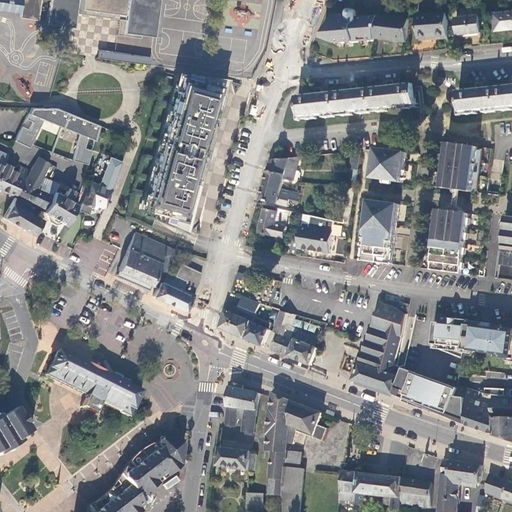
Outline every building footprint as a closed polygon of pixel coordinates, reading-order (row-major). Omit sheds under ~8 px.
[(0,0),(0,8),(19,12),(20,0),(0,0)] [(20,0),(19,12),(18,17),(36,19),(37,0),(47,0),(45,20),(71,24),(72,13),(74,0),(83,0),(82,10),(124,15),(124,20),(117,19),(115,35),(139,38),(139,35),(152,36),(157,0),(20,0)] [(124,20),(124,15),(82,10),(83,0),(74,0),(72,13),(117,19),(124,20)] [(492,32),(511,29),(511,9),(490,13),(492,32)] [(346,15),(333,15),(323,39),(337,44),(374,42),(374,39),(378,15),(357,16),(357,12),(354,10),(351,10),(348,12),(346,15)] [(447,13),(418,16),(419,39),(449,35),(447,13)] [(408,18),(378,15),(374,39),(406,42),(408,18)] [(478,15),(456,17),(458,35),(480,33),(478,15)] [(97,52),(96,57),(148,65),(149,59),(97,52)] [(140,210),(176,225),(182,221),(197,168),(200,169),(200,166),(200,164),(199,162),(203,144),(206,142),(208,139),(205,138),(219,87),(216,80),(178,75),(140,210)] [(327,93),(298,96),(300,116),(415,103),(413,84),(384,87),(355,90),(327,93)] [(511,85),(487,89),(458,92),(460,111),(511,105),(511,85)] [(23,119),(30,122),(26,129),(19,126),(12,140),(27,148),(41,120),(60,127),(66,112),(55,108),(39,108),(28,108),(23,119)] [(77,134),(74,146),(75,146),(71,160),(86,164),(90,150),(83,148),(85,138),(93,140),(97,125),(82,119),(66,112),(60,127),(77,134)] [(480,147),(449,143),(449,145),(447,145),(444,147),(443,153),(446,156),(445,159),(442,162),(441,168),(443,171),(443,174),(439,177),(439,183),(441,186),(443,186),(443,188),(472,192),(473,190),(476,190),(479,188),(479,181),(477,179),(478,176),(481,174),(482,168),(480,165),(480,160),(483,158),(484,153),(482,149),(480,149),(480,147)] [(378,148),(374,179),(404,183),(407,159),(408,152),(378,148)] [(350,168),(359,169),(361,150),(353,151),(350,168)] [(103,186),(110,189),(120,160),(99,152),(89,178),(98,181),(99,181),(104,183),(103,186)] [(37,156),(28,171),(23,181),(21,180),(13,196),(2,217),(23,230),(32,215),(33,213),(37,212),(41,214),(42,212),(44,213),(52,194),(35,186),(40,177),(48,163),(37,156)] [(272,159),(265,186),(282,190),(285,178),(294,181),(300,156),(290,157),(290,159),(289,159),(273,159),(272,159)] [(0,168),(7,172),(9,168),(1,164),(0,166),(0,168)] [(0,189),(13,196),(21,180),(23,181),(28,171),(18,166),(16,171),(9,168),(7,172),(0,168),(0,189)] [(56,185),(40,177),(35,186),(52,194),(53,192),(56,185)] [(97,184),(88,181),(77,210),(82,212),(87,214),(91,204),(102,208),(109,190),(110,189),(103,186),(104,183),(99,181),(97,184)] [(265,186),(261,200),(288,206),(291,195),(281,193),(282,190),(265,186)] [(52,194),(44,213),(45,215),(46,221),(53,225),(59,223),(62,224),(64,225),(76,204),(74,204),(78,194),(67,187),(61,196),(53,192),(52,194)] [(349,188),(344,219),(350,221),(355,189),(349,188)] [(371,201),(363,260),(393,264),(398,229),(401,205),(371,201)] [(265,208),(258,233),(284,239),(287,227),(276,224),(279,212),(265,208)] [(432,265),(432,269),(462,274),(463,270),(464,270),(465,264),(464,264),(465,254),(466,254),(467,250),(466,249),(467,240),(468,240),(469,235),(468,234),(469,225),(470,225),(471,219),(470,218),(470,214),(466,213),(466,212),(457,211),(457,212),(440,210),(440,214),(438,214),(437,220),(439,221),(438,229),(436,229),(435,234),(437,236),(436,244),(434,244),(433,250),(434,251),(433,259),(432,259),(431,265),(432,265)] [(299,243),(298,248),(316,251),(331,253),(336,221),(304,214),(299,243)] [(32,215),(23,230),(32,235),(41,219),(32,215)] [(501,279),(511,280),(511,217),(510,217),(506,246),(507,246),(506,252),(505,252),(501,279)] [(69,243),(76,231),(65,225),(58,237),(69,243)] [(134,232),(115,276),(144,288),(147,290),(149,285),(155,287),(158,281),(164,271),(173,250),(134,232)] [(288,241),(287,248),(298,250),(298,248),(299,243),(288,241)] [(162,301),(184,311),(197,280),(199,274),(178,264),(174,275),(164,271),(158,281),(155,287),(151,296),(162,301)] [(245,291),(243,297),(250,300),(253,295),(245,291)] [(239,307),(228,303),(222,321),(221,328),(236,334),(245,339),(254,316),(259,304),(250,300),(243,297),(239,307)] [(379,308),(353,381),(374,388),(395,395),(402,377),(393,374),(400,336),(402,336),(407,315),(394,307),(380,304),(379,308)] [(281,311),(272,331),(278,333),(272,349),(280,353),(289,356),(298,333),(291,330),(296,315),(281,311)] [(254,316),(245,339),(254,342),(263,346),(272,324),(254,316)] [(442,321),(436,320),(432,345),(465,349),(468,323),(469,321),(443,318),(442,321)] [(464,351),(497,356),(496,357),(511,359),(511,328),(500,327),(500,325),(490,323),(489,328),(481,327),(482,325),(468,323),(465,349),(464,351)] [(298,333),(289,356),(301,361),(311,366),(318,348),(315,347),(319,338),(299,330),(298,333)] [(139,391),(57,350),(44,374),(85,395),(80,407),(93,413),(99,402),(127,416),(135,399),(139,391)] [(406,368),(402,377),(395,395),(401,397),(415,402),(442,412),(458,418),(466,421),(467,396),(458,394),(459,387),(444,382),(422,374),(411,370),(406,368)] [(323,380),(324,376),(310,370),(308,374),(323,380)] [(238,408),(247,409),(244,432),(255,433),(260,392),(243,389),(244,385),(240,384),(231,382),(230,392),(240,394),(238,408)] [(466,425),(496,435),(497,419),(504,419),(506,400),(504,400),(505,395),(505,389),(485,388),(485,393),(459,385),(459,387),(458,394),(467,396),(466,421),(466,425)] [(497,419),(496,435),(511,440),(511,389),(511,395),(505,395),(504,400),(506,400),(504,419),(497,419)] [(240,394),(230,392),(225,425),(236,426),(238,408),(240,394)] [(290,422),(292,401),(273,394),(272,411),(269,411),(269,419),(290,422)] [(293,444),(297,430),(306,407),(292,401),(290,422),(289,444),(293,444)] [(466,425),(466,421),(458,418),(442,412),(421,404),(415,402),(413,406),(466,425)] [(306,407),(297,430),(323,441),(328,429),(319,425),(323,413),(306,407)] [(0,449),(18,439),(24,435),(29,432),(14,408),(0,416),(0,449)] [(289,444),(290,422),(269,419),(267,433),(269,433),(267,451),(272,452),(270,478),(272,478),(271,494),(285,495),(288,451),(289,444)] [(367,430),(360,427),(358,440),(365,441),(367,430)] [(128,470),(120,476),(133,493),(138,489),(143,495),(178,467),(179,463),(181,446),(175,439),(169,439),(162,438),(155,443),(158,448),(155,450),(153,448),(130,466),(132,469),(129,471),(128,470)] [(222,448),(219,466),(255,471),(257,454),(252,454),(252,452),(222,448)] [(302,453),(288,451),(285,495),(284,511),(299,511),(304,469),(301,469),(302,453)] [(444,460),(442,480),(460,483),(462,483),(462,482),(464,463),(444,460)] [(482,465),(464,463),(462,482),(466,482),(465,486),(475,487),(476,484),(479,484),(481,471),(482,465)] [(360,473),(344,471),(340,504),(355,506),(357,493),(360,473)] [(378,476),(360,473),(357,493),(376,496),(378,476)] [(511,482),(490,475),(486,493),(511,501),(511,482)] [(130,502),(139,511),(144,508),(141,502),(138,499),(143,495),(138,489),(133,493),(120,476),(116,485),(113,492),(116,496),(119,494),(127,504),(130,502)] [(403,478),(378,476),(376,496),(401,498),(403,479),(403,478)] [(430,507),(433,482),(403,479),(401,498),(401,503),(430,507)] [(456,511),(460,483),(442,480),(439,511),(456,511)] [(138,511),(139,511),(130,502),(127,504),(119,494),(116,496),(113,492),(106,497),(95,506),(89,511),(138,511)] [(263,511),(264,494),(249,494),(248,511),(263,511)] [(485,496),(479,495),(477,505),(483,507),(485,496)]
